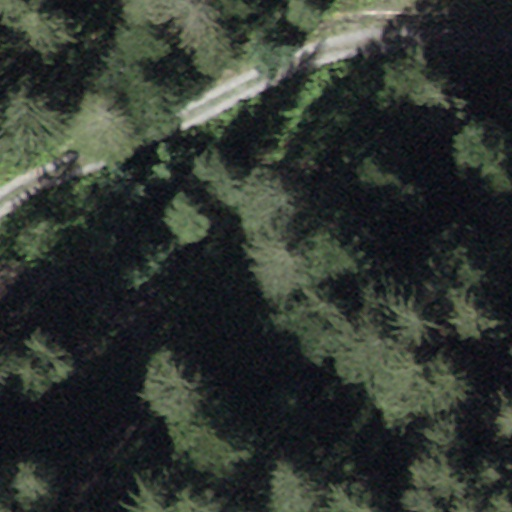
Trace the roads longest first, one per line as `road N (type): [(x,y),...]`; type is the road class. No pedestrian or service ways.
road 1 (track): [(171,511),(290,291),(260,210),(70,160),(0,179)]
road 2 (track): [(124,175),(247,51),(511,26)]
